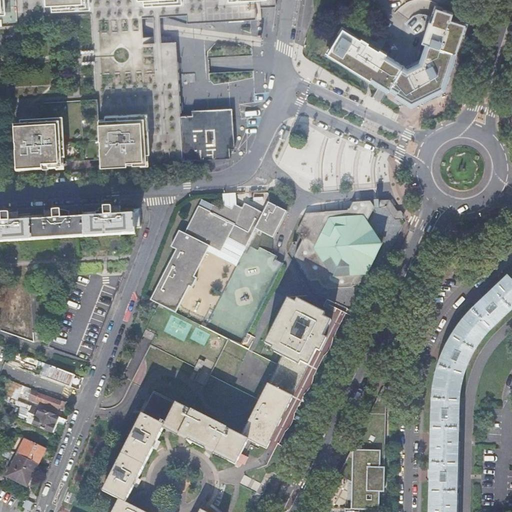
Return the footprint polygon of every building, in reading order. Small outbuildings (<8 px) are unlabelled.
[(45,0),(46,5),(51,4),(51,11),(79,10),(83,88),(12,92),(13,106),(11,106),(13,125),(15,171),(42,170),(49,170),(83,168),(100,167),(126,165),(133,165),(150,164),(164,163),(171,163),(183,162),(201,161),(201,151),(207,151),(207,161),(230,159),(230,154),(230,150),(228,114),(192,116),(180,117),(176,42),(161,43),(155,43),(143,44),(143,41),(142,28),(142,18),(154,17),(160,17),(187,15),(188,22),(259,18),(261,18),(262,18),(261,8),(260,0),(45,0)] [(437,7),(443,9),(444,7),(436,4),(431,18),(433,19),(437,7)] [(329,54),(338,59),(339,57),(352,65),(351,67),(367,77),(369,75),(382,84),(381,86),(389,91),(390,89),(397,93),(396,95),(407,102),(408,101),(410,100),(413,97),(416,102),(422,99),(430,94),(437,91),(444,89),(442,83),(446,82),(447,82),(450,74),(452,67),(455,58),(463,34),(466,24),(460,22),(452,19),(454,12),(443,9),(437,7),(433,19),(431,18),(428,27),(423,42),(430,44),(428,51),(425,50),(423,55),(424,57),(426,60),(422,61),(417,64),(408,68),(405,66),(404,66),(396,61),(387,55),(380,51),(374,48),(369,44),(361,40),(354,35),(344,29),(343,30),(341,34),(332,49),(329,54)] [(461,19),(460,22),(466,24),(463,34),(466,35),(470,22),(461,19)] [(355,33),(345,26),(343,25),(339,33),(341,34),(343,30),(344,29),(354,35),(355,33)] [(338,59),(329,54),(332,49),(330,47),(325,55),(336,61),(338,59)] [(339,57),(338,59),(351,67),(352,65),(339,57)] [(415,61),(405,66),(408,68),(417,64),(422,61),(426,60),(424,57),(415,61)] [(366,80),(367,77),(351,67),(349,70),(366,80)] [(367,77),(381,86),(382,84),(369,75),(367,77)] [(439,95),(437,91),(430,94),(422,99),(424,102),(431,98),(439,95)] [(410,103),(408,101),(407,102),(396,95),(394,97),(407,105),(410,103)] [(192,111),(192,116),(228,114),(230,150),(235,149),(232,109),(192,111)] [(382,208),(386,200),(348,202),(345,209),(344,208),(343,210),(320,211),(320,213),(318,213),(302,215),(295,233),(299,241),(291,256),(307,280),(316,282),(320,289),(358,286),(377,246),(382,237),(374,238),(363,223),(369,210),(377,210),(378,208),(382,208)] [(236,204),(233,208),(225,204),(223,209),(214,205),(211,211),(205,209),(200,206),(186,234),(181,231),(172,247),(178,250),(152,301),(177,313),(192,286),(195,288),(200,278),(197,276),(213,247),(224,252),(231,238),(249,246),(258,228),(276,237),(288,210),(270,201),(265,212),(246,203),(244,207),(236,204)] [(0,241),(135,234),(135,228),(140,228),(139,209),(139,208),(129,209),(120,209),(120,208),(116,208),(112,208),(112,207),(109,207),(108,207),(107,207),(106,208),(105,208),(104,208),(103,208),(102,208),(101,209),(100,209),(99,209),(98,209),(98,210),(97,210),(96,210),(95,211),(94,212),(81,213),(82,218),(68,219),(68,212),(67,212),(66,212),(65,211),(64,211),(63,211),(62,211),(61,210),(60,210),(59,210),(58,210),(56,210),(51,211),(51,212),(47,212),(43,212),(43,215),(34,215),(23,216),(17,216),(17,214),(13,214),(9,214),(9,213),(1,213),(0,213),(0,241)] [(456,511),(459,422),(459,407),(460,401),(460,397),(461,392),(461,386),(463,380),(464,375),(466,369),(468,362),(471,357),(473,352),(476,348),(479,344),(482,339),(485,336),(488,331),(493,327),(501,319),(511,308),(511,279),(508,276),(484,300),(471,312),(468,315),(465,318),(463,321),(460,324),(458,327),(456,330),(454,333),(452,336),(450,340),(448,344),(446,348),(444,353),(441,359),(439,366),(438,371),(437,376),(435,381),(434,387),(434,393),(433,399),(430,503),(429,511),(456,511)] [(284,353),(280,361),(305,373),(332,321),(289,299),(266,344),(284,353)] [(305,373),(280,361),(243,436),(155,391),(105,491),(120,499),(113,511),(145,511),(127,503),(133,489),(148,459),(164,428),(165,425),(181,434),(180,436),(183,438),(187,440),(189,437),(208,447),(206,450),(210,452),(213,453),(215,451),(230,459),(229,461),(232,463),(236,465),(249,439),(267,449),(271,441),(268,440),(275,425),(278,427),(282,419),(279,417),(283,410),(286,411),(305,373)] [(46,378),(70,387),(72,381),(74,375),(50,366),(46,378)] [(31,390),(31,389),(13,382),(7,396),(12,398),(15,391),(23,394),(22,396),(39,403),(40,402),(54,407),(58,409),(62,411),(65,402),(61,401),(61,402),(31,390)] [(384,385),(378,397),(387,401),(387,386),(384,385)] [(387,401),(378,397),(370,414),(386,414),(387,401)] [(64,428),(67,421),(31,406),(26,416),(35,420),(33,425),(51,433),(54,428),(57,429),(58,425),(61,427),(64,428)] [(385,464),(386,414),(370,414),(339,475),(353,482),(352,508),(345,508),(345,511),(366,511),(367,509),(379,510),(380,491),(384,491),(385,467),(380,467),(380,464),(385,464)] [(164,428),(180,436),(181,434),(165,425),(164,428)] [(271,441),(278,427),(275,425),(268,440),(271,441)] [(187,440),(206,450),(208,447),(189,437),(187,440)] [(40,455),(44,447),(23,438),(16,453),(37,463),(40,455)] [(213,453),(229,461),(230,459),(215,451),(213,453)] [(32,474),(37,463),(16,453),(6,476),(27,486),(32,474)]
